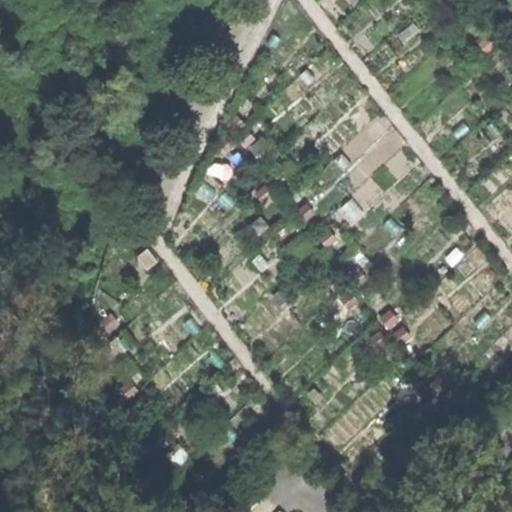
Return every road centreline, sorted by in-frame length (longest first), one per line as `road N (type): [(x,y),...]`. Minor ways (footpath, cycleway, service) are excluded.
road 1 (track): [(295,425),(157,243),(274,0)]
road 2 (track): [(304,0),(511,263)]
road 3 (track): [(38,511),(0,378)]
